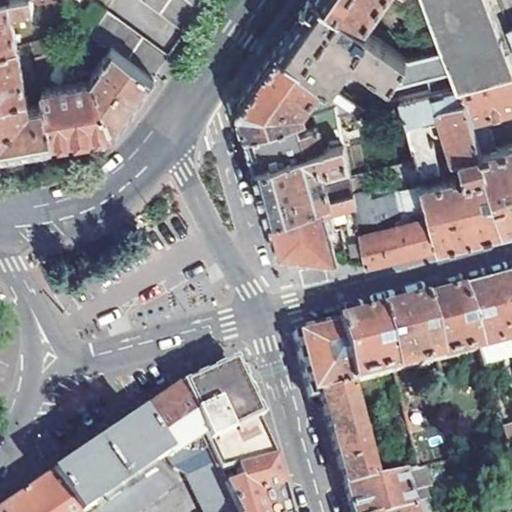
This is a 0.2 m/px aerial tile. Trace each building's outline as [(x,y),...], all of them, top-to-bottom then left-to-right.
[(0,0),(0,46),(17,43),(11,11),(35,6),(33,0),(0,0)] [(71,7),(73,19),(91,32),(107,9),(96,0),(93,0),(87,8),(81,3),(71,7)] [(91,32),(111,45),(153,75),(161,63),(204,0),(113,0),(107,9),(91,32)] [(308,0),(285,33),(278,43),(333,82),(353,53),(396,81),(428,72),(434,89),(459,82),(443,44),(409,53),(365,24),(327,0),(308,0)] [(327,0),(365,24),(380,0),(327,0)] [(426,0),(443,44),(459,82),(460,82),(511,69),(487,0),(426,0)] [(17,43),(0,46),(0,98),(27,93),(18,47),(17,43)] [(241,118),(244,128),(298,116),(305,115),(304,113),(312,111),(337,104),(340,112),(365,106),(333,82),(278,43),(242,97),(244,98),(243,99),(240,100),(237,102),(237,106),(238,109),(241,111),(240,112),(241,118)] [(111,45),(92,71),(94,78),(116,128),(145,86),(153,75),(111,45)] [(511,106),(511,69),(460,82),(505,227),(511,225),(511,141),(498,145),(490,122),(495,121),(492,111),(511,106)] [(94,78),(43,90),(46,106),(52,142),(105,131),(116,128),(94,78)] [(423,182),(441,244),(450,241),(505,227),(460,82),(459,82),(434,89),(401,97),(417,157),(420,170),(420,171),(455,161),(458,172),(423,182)] [(27,93),(0,98),(0,151),(2,152),(41,144),(52,142),(46,106),(30,110),(27,93)] [(298,116),(244,128),(253,159),(255,166),(344,141),(340,112),(337,104),(312,111),(316,129),(303,132),(298,116)] [(268,209),(269,215),(332,197),(323,165),(326,164),(327,165),(347,159),(344,141),(255,166),(262,191),(268,209)] [(417,157),(366,171),(369,183),(420,170),(417,157)] [(352,191),(363,263),(382,259),(398,255),(413,251),(426,247),(441,244),(423,182),(401,188),(407,210),(399,211),(393,190),(372,195),(369,183),(366,171),(351,176),(352,191)] [(332,197),(269,215),(280,255),(337,261),(326,211),(345,206),(349,233),(345,233),(348,262),(363,263),(352,191),(332,197)] [(460,289),(479,348),(511,339),(511,275),(488,282),(460,289)] [(452,291),(424,299),(441,358),(479,348),(460,289),(452,291)] [(416,302),(381,311),(397,371),(441,358),(424,299),(416,302)] [(371,313),(337,321),(355,382),(397,371),(381,311),(371,313)] [(337,321),(291,332),(300,366),(309,398),(319,395),(355,385),(355,382),(337,321)] [(483,363),(511,354),(511,339),(479,348),(483,363)] [(188,383),(179,387),(214,463),(219,473),(274,456),(229,364),(223,367),(188,383)] [(333,444),(344,486),(382,476),(355,385),(319,395),(323,409),(333,444)] [(511,402),(508,386),(492,391),(502,424),(511,420),(511,402)] [(157,401),(138,415),(166,458),(175,469),(185,475),(188,473),(214,463),(179,387),(157,401)] [(409,407),(414,431),(431,425),(426,403),(409,407)] [(124,424),(153,467),(166,458),(138,415),(124,424)] [(511,420),(502,424),(511,455),(511,420)] [(72,511),(135,511),(168,490),(153,467),(124,424),(118,428),(110,433),(84,452),(48,476),(72,511)] [(219,473),(237,511),(289,511),(277,464),(274,456),(219,473)] [(188,473),(203,511),(237,511),(219,473),(214,463),(188,473)] [(346,492),(351,511),(385,511),(429,499),(417,468),(382,476),(344,486),(346,492)] [(72,511),(48,476),(40,482),(18,496),(3,507),(0,508),(0,511),(72,511)] [(434,511),(429,499),(385,511),(434,511)]
